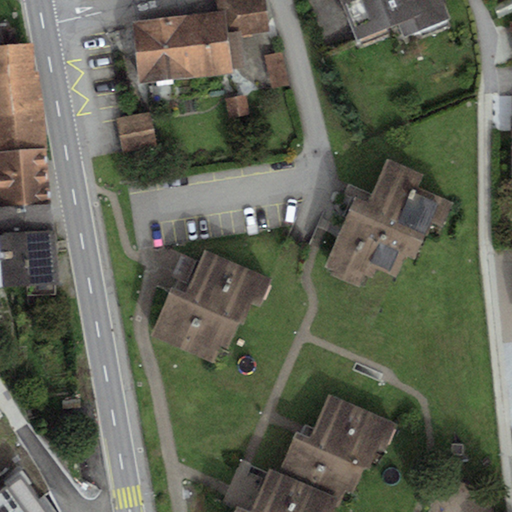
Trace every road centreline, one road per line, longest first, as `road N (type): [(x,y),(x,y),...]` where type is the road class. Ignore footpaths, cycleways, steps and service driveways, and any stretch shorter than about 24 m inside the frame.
road 1 (primary): [(44,26),(129,511)]
road 2 (residential): [(477,0),(488,44),(486,234),(511,483)]
road 3 (unknown): [(303,339),(251,459),(220,480),(183,465),(150,320),(154,237),(138,210)]
road 4 (track): [(77,511),(0,388)]
